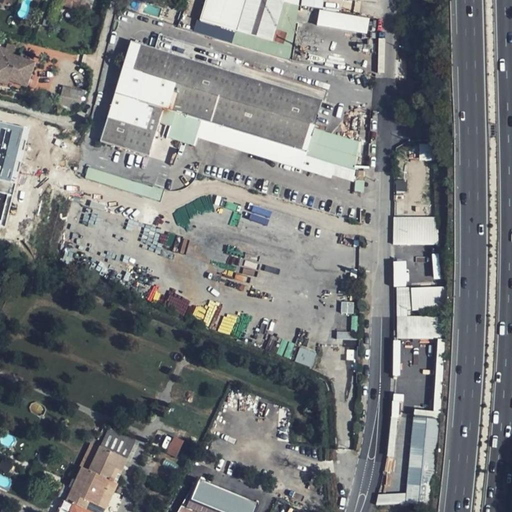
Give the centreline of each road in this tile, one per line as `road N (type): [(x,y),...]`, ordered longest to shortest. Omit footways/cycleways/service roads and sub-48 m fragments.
road 1 (residential): [(355,511),(375,446),(390,0)]
road 2 (motorway): [(468,0),(470,343),(457,511)]
road 3 (residential): [(0,104),(41,116),(82,115),(114,0)]
road 4 (motorway): [(496,511),(511,312)]
road 5 (motorway): [(511,125),(508,0)]
